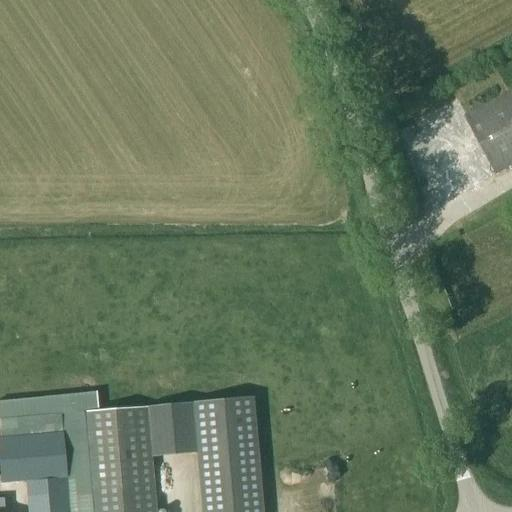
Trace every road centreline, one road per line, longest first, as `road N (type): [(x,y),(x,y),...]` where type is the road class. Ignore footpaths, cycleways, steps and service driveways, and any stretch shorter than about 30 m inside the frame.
road 1 (unclassified): [(474,511),(331,47),(303,0)]
road 2 (unknown): [(391,243),(511,177)]
